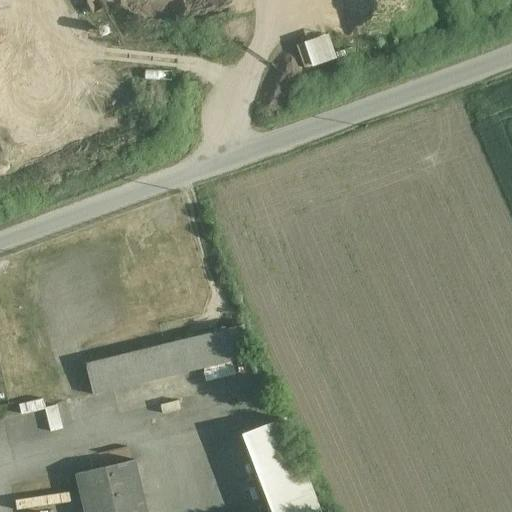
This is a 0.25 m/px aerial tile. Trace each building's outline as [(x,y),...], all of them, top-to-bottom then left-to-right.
[(295,44),(304,68),(334,58),(325,33),(295,44)] [(86,364),(93,394),(251,357),(244,326),(86,364)] [(56,405),(44,409),(51,432),(63,428),(56,405)] [(318,511),(283,419),(242,434),(271,511),(318,511)] [(147,511),(135,460),(75,474),(84,511),(147,511)]
